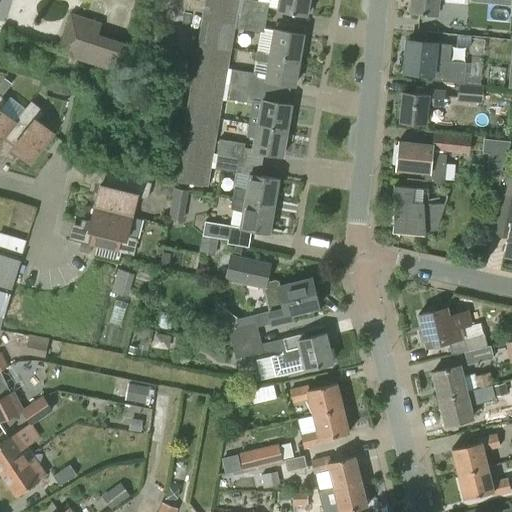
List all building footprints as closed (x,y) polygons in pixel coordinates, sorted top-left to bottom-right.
[(207,185),(210,168),(212,153),(218,118),(224,83),(227,67),(233,28),(236,12),(238,0),(205,0),(175,180),(207,185)] [(252,0),(241,0),(239,13),(265,17),(266,7),(267,3),(252,0)] [(306,14),(308,0),(278,0),(277,9),(306,14)] [(411,0),(410,11),(436,13),(437,0),(411,0)] [(114,72),(124,43),(97,35),(101,23),(70,13),(57,53),(114,72)] [(263,27),(265,17),(239,13),(237,28),(263,32),(263,27)] [(269,54),(299,59),(303,34),(274,29),(269,54)] [(465,47),(472,47),(472,35),(456,35),(456,59),(464,60),(465,47)] [(449,61),(450,44),(407,40),(404,71),(431,74),(431,79),(457,82),(457,83),(464,84),(464,82),(466,63),(449,61)] [(299,59),(269,54),(256,52),(255,60),(268,62),(265,78),(256,77),(257,73),(227,67),(224,83),(289,94),(291,84),(294,85),(299,59)] [(11,83),(4,78),(0,82),(0,96),(1,97),(11,83)] [(68,94),(71,83),(55,79),(53,91),(68,94)] [(464,84),(457,83),(456,101),(481,103),(483,83),(464,82),(464,84)] [(288,104),(289,94),(224,83),(218,118),(286,129),(290,104),(288,104)] [(444,108),(445,91),(414,89),(414,93),(402,92),(399,120),(424,123),(426,107),(444,108)] [(0,141),(31,102),(30,101),(15,121),(0,109),(0,107),(6,101),(0,96),(0,141)] [(31,102),(0,141),(0,142),(3,139),(12,146),(7,152),(14,157),(16,153),(29,164),(53,133),(37,120),(43,112),(31,102)] [(282,155),(286,129),(218,118),(212,153),(262,162),(264,152),(282,155)] [(426,180),(443,182),(446,151),(469,153),(470,136),(433,133),(432,145),(398,141),(396,168),(424,171),(424,179),(426,180)] [(260,176),(262,162),(212,153),(210,168),(249,174),(246,190),(234,188),(232,198),(274,205),(278,179),(260,176)] [(93,207),(131,216),(136,196),(146,198),(150,183),(88,167),(87,169),(105,173),(102,185),(95,183),(93,190),(97,191),(93,207)] [(426,180),(424,179),(424,180),(406,178),(405,186),(393,185),(392,198),(396,200),(393,230),(425,234),(426,231),(428,231),(433,230),(436,229),(445,204),(428,204),(426,180)] [(183,221),(188,190),(173,188),(168,219),(183,221)] [(511,256),(511,196),(503,194),(494,235),(506,239),(503,254),(511,256)] [(269,232),(274,205),(232,198),(230,209),(242,212),(240,227),(204,221),(202,236),(214,239),(215,239),(227,241),(226,244),(249,247),(252,229),(269,232)] [(127,236),(131,216),(93,207),(90,222),(85,221),(83,228),(91,230),(88,242),(71,238),(70,239),(133,254),(137,238),(127,236)] [(0,248),(22,255),(27,240),(0,232),(0,248)] [(13,284),(22,255),(0,248),(0,317),(3,318),(13,284)] [(230,253),(229,259),(223,280),(263,288),(264,291),(280,295),(278,285),(279,285),(278,281),(274,279),(267,281),(271,263),(230,253)] [(113,291),(129,295),(134,271),(118,267),(113,291)] [(280,295),(264,291),(269,311),(272,324),(292,320),(291,313),(318,307),(311,278),(279,285),(278,285),(280,295)] [(463,351),(487,345),(487,343),(496,340),(492,327),(481,330),(482,334),(473,335),(467,310),(448,315),(446,307),(418,314),(422,331),(420,331),(423,346),(426,345),(426,346),(448,340),(451,354),(463,352),(463,351)] [(229,331),(232,343),(259,336),(257,326),(256,320),(240,324),(241,328),(229,331)] [(303,334),(279,340),(282,355),(272,357),(276,376),(304,369),(331,362),(325,333),(304,338),(303,334)] [(45,358),(48,340),(28,336),(25,355),(45,358)] [(259,336),(232,343),(235,358),(263,351),(259,336)] [(463,351),(463,352),(466,365),(494,359),(490,346),(487,346),(487,345),(463,351)] [(438,398),(492,384),(489,373),(475,376),(474,374),(462,377),(459,365),(432,371),(438,398)] [(152,403),(154,390),(148,389),(149,386),(127,383),(124,401),(146,405),(146,402),(152,403)] [(234,407),(275,398),(271,383),(229,392),(234,407)] [(313,415),(342,408),(336,383),(309,389),(308,385),(290,390),(293,403),(309,399),(313,415)] [(492,384),(438,398),(445,424),(472,417),(469,404),(495,397),(492,384)] [(20,409),(22,408),(13,391),(0,398),(0,422),(21,412),(20,409)] [(20,409),(21,412),(30,426),(53,411),(42,395),(23,408),(22,408),(20,409)] [(342,408),(313,415),(316,431),(301,434),(304,448),(320,444),(319,439),(348,432),(342,408)] [(140,432),(142,421),(129,419),(128,430),(140,432)] [(0,471),(1,474),(24,458),(19,450),(24,445),(16,432),(0,443),(0,471)] [(458,474),(487,467),(483,452),(500,447),(496,433),(479,437),(480,442),(452,449),(458,474)] [(243,471),(283,461),(279,445),(239,454),(243,471)] [(306,454),(286,459),(289,470),(308,465),(306,454)] [(333,487),(360,481),(354,455),(330,461),(328,454),(310,459),(314,474),(317,474),(321,490),(333,487)] [(24,458),(1,474),(16,495),(45,475),(36,462),(30,466),(24,458)] [(69,464),(53,476),(60,485),(76,474),(69,464)] [(487,467),(458,474),(464,498),(493,491),(494,497),(511,492),(507,476),(490,481),(487,467)] [(264,487),(274,485),(271,472),(261,474),(264,487)] [(360,481),(333,487),(338,505),(322,508),(323,511),(342,511),(366,505),(360,481)] [(111,509),(129,495),(121,484),(102,497),(111,509)] [(292,505),(307,505),(307,492),(292,492),(292,505)] [(175,511),(177,508),(162,502),(157,511),(175,511)] [(511,511),(511,503),(509,505),(510,509),(497,511),(494,511),(495,511),(493,511),(511,511)]
